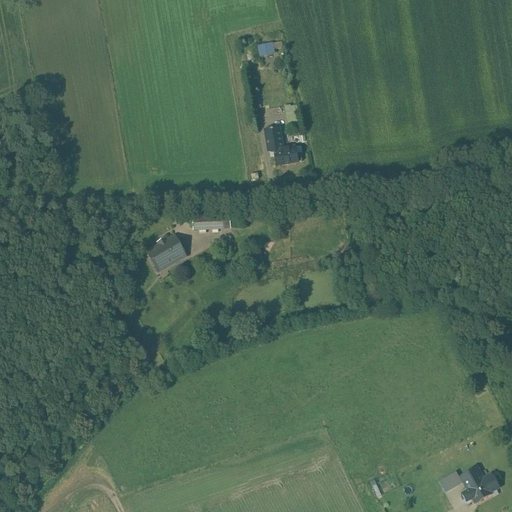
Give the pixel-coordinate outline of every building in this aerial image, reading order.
[(259,45),(260,57),(277,55),(275,43),(259,45)] [(300,105),(287,106),(288,126),(301,126),(300,105)] [(269,156),(274,156),(276,168),(298,164),(295,148),(283,151),(279,129),(265,132),(269,156)] [(193,214),(193,230),(231,229),(230,213),(193,214)] [(147,252),(160,274),(187,260),(175,237),(147,252)] [(115,243),(102,250),(113,268),(125,261),(115,243)] [(117,270),(113,272),(125,294),(130,292),(117,270)] [(492,476),(484,481),(477,469),(461,477),(468,490),(462,493),(466,502),(472,499),(476,505),(492,497),(500,492),(492,476)] [(376,480),(372,482),(378,496),(383,494),(376,480)]
